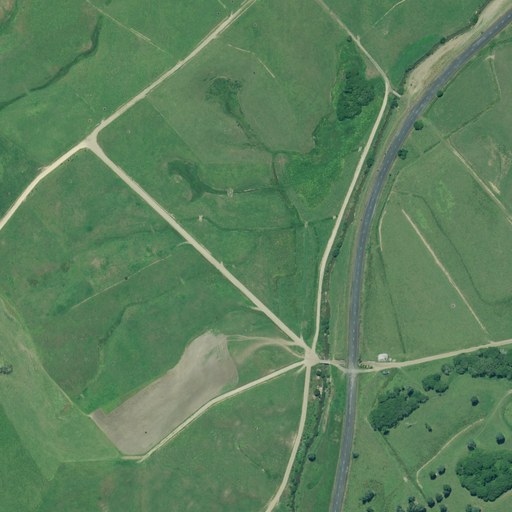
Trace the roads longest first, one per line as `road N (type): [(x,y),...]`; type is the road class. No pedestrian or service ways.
road 1 (tertiary): [(334,511),(357,276),(382,174),(439,80),(511,14)]
road 2 (track): [(320,361),(400,364),(496,343)]
road 3 (track): [(253,383),(310,355),(320,288)]
